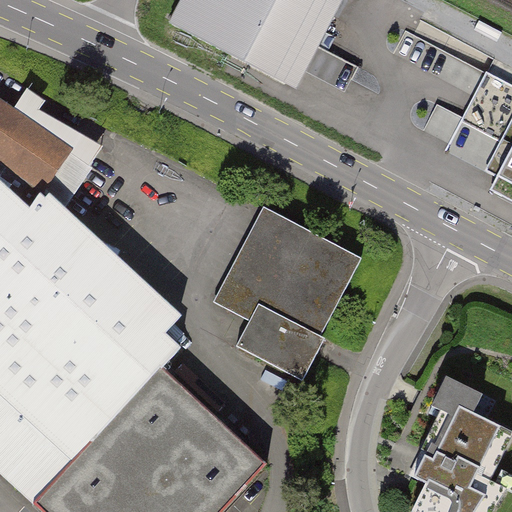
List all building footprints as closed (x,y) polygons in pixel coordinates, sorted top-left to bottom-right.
[(347,0),(180,0),(164,31),(296,99),(347,0)] [(500,180),(492,195),(511,205),(511,88),(487,75),(463,122),(503,143),(487,173),(500,180)] [(74,155),(0,103),(0,187),(30,216),(47,198),(74,155)] [(30,216),(0,187),(0,476),(36,510),(163,376),(181,356),(167,342),(183,325),(47,198),(30,216)] [(360,270),(259,218),(208,315),(245,334),(234,355),(298,388),(320,346),(360,270)] [(230,511),(267,474),(163,376),(36,510),(37,511),(230,511)] [(444,511),(492,511),(507,490),(491,482),(511,439),(511,432),(447,401),(422,449),(427,452),(416,478),(426,483),(421,495),(447,506),(444,511)]
